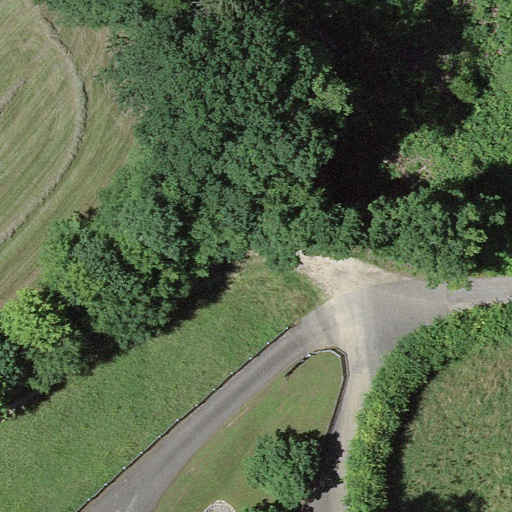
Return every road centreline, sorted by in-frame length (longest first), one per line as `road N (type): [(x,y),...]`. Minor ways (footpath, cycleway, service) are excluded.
road 1 (track): [(0,364),(100,301),(511,238)]
road 2 (track): [(386,258),(316,511)]
